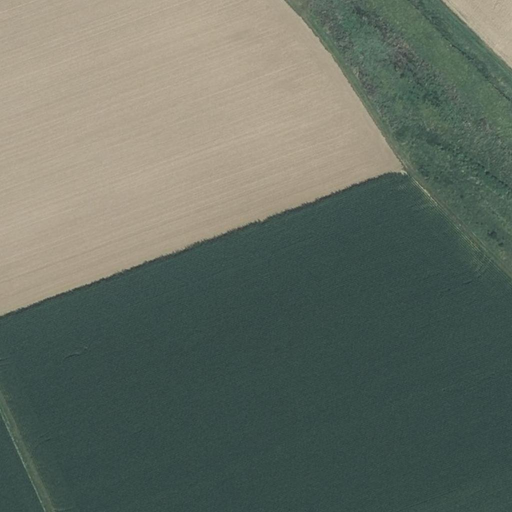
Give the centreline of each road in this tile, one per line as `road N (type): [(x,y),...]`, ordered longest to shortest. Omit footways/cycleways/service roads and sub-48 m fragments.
road 1 (track): [(291,7),(451,226),(511,283)]
road 2 (track): [(53,511),(0,393)]
